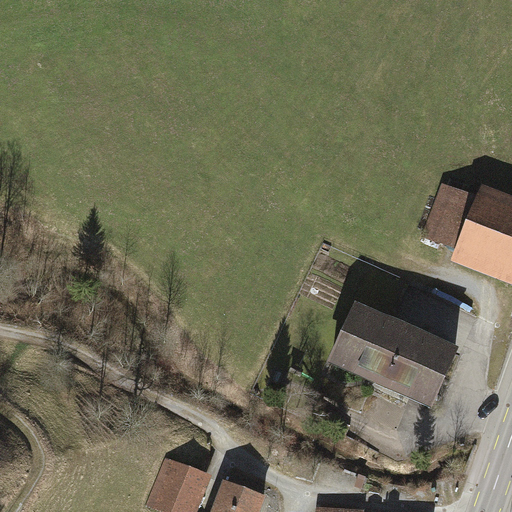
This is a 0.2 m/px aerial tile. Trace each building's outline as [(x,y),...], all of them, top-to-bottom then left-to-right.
[(456,249),(451,262),(511,284),(511,197),(481,186),(477,197),(443,184),(423,237),(456,249)] [(434,408),(461,348),(390,317),(357,303),(331,363),(434,408)] [(200,511),(214,477),(167,458),(148,505),(164,511),(200,511)] [(360,475),(355,487),(363,490),(367,477),(360,475)] [(261,511),(267,497),(224,481),(211,511),(261,511)]
